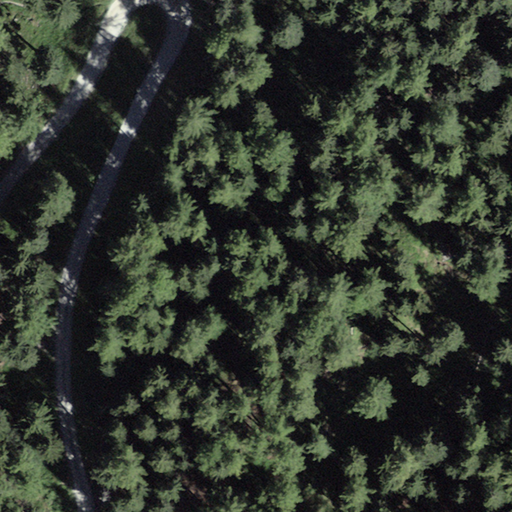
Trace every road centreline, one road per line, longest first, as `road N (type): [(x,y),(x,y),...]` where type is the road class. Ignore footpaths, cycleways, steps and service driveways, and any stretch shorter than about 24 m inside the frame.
road 1 (track): [(79,511),(62,338),(76,262),(174,47),(172,0)]
road 2 (track): [(124,0),(90,50),(61,123),(0,190)]
